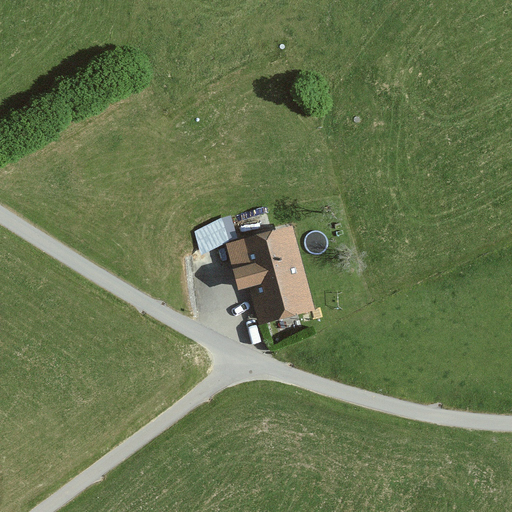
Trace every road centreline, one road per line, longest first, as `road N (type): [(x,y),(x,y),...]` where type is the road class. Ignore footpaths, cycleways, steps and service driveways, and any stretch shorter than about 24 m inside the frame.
road 1 (unclassified): [(511,423),(448,418),(305,381),(180,323),(0,216)]
road 2 (track): [(37,511),(246,357)]
